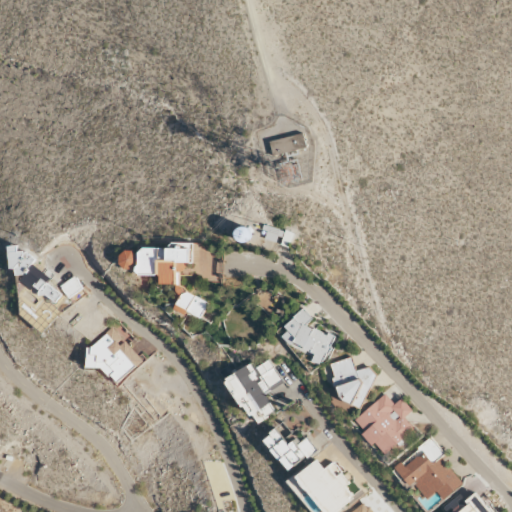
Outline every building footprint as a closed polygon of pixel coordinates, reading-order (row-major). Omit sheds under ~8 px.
[(269,140),(272,155),(307,149),(304,133),(269,140)] [(258,220),(256,220),(253,221),(251,222),(250,225),(249,227),(249,230),(250,232),(252,234),(255,235),(257,236),(259,235),(262,234),(263,232),(264,230),(265,227),(264,225),(263,223),(261,221),(258,220)] [(10,246),(12,267),(20,273),(25,273),(26,284),(42,296),(47,295),(56,302),(62,293),(51,285),(50,276),(37,266),(36,257),(28,251),(20,252),(20,245),(10,246)] [(196,249),(141,247),(140,272),(146,275),(162,275),(162,284),(179,284),(178,292),(183,294),(177,309),(185,312),(191,313),(204,318),(212,300),(183,289),(183,280),(190,263),(195,263),(196,249)] [(124,268),(140,267),(139,251),(123,251),(124,268)] [(68,296),(83,289),(77,277),(62,284),(68,296)] [(308,326),(312,314),(295,308),(284,343),(315,353),(312,362),(324,366),(334,335),(308,326)] [(95,361),(117,385),(144,361),(113,327),(83,354),(92,364),(95,361)] [(374,402),(365,368),(357,371),(353,357),(332,363),(344,409),(374,402)] [(268,360),(256,367),(254,362),(226,378),(254,425),(276,412),(273,406),(289,397),(268,360)] [(356,419),(365,431),(362,434),(373,446),(376,443),(385,454),(415,429),(405,418),(414,410),(403,398),(395,404),(387,393),(356,419)] [(288,444),(276,429),(263,440),(289,471),(316,448),(307,437),(300,442),(296,438),(288,444)] [(444,500),(464,484),(441,457),(445,453),(432,438),(403,462),(402,462),(395,468),(410,487),(414,484),(428,500),(437,492),(444,500)] [(324,510),(321,511),(339,511),(338,510),(355,498),(347,486),(351,483),(334,461),(324,468),(318,459),(298,474),(324,510)] [(491,511),(476,492),(465,501),(468,505),(458,511),(491,511)] [(372,511),(365,502),(352,511),(372,511)]
